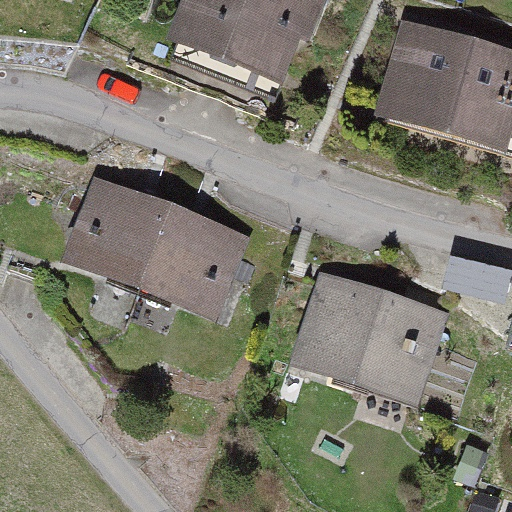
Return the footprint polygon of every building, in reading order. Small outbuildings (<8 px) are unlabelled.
[(9,0),(65,11),(67,0),(9,0)] [(331,10),(298,0),(203,0),(180,76),(299,113),(331,10)] [(511,69),(411,45),(387,146),(511,175),(511,69)] [(255,233),(99,179),(68,269),(224,323),(255,233)] [(453,312),(320,274),(292,372),(425,410),(453,312)]
